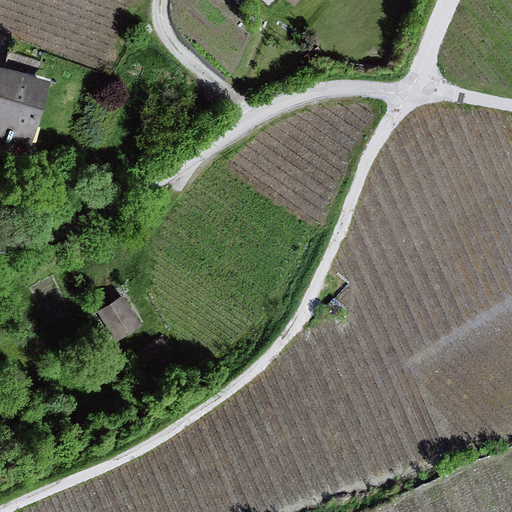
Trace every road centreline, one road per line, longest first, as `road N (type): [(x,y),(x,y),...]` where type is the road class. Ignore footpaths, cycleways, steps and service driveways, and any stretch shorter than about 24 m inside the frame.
road 1 (unclassified): [(405,95),(375,142),(299,322),(273,352),(141,447),(0,511)]
road 2 (unclassified): [(405,95),(356,87),(290,100),(78,227),(0,251)]
